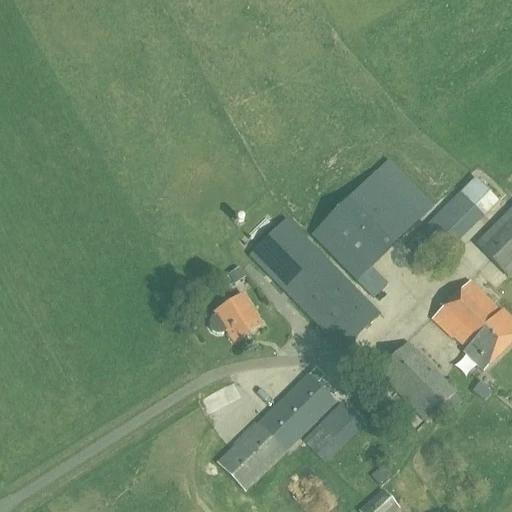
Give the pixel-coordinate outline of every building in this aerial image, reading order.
[(364,289),(377,276),(370,269),(434,207),(388,161),(310,237),(356,283),(357,282),(364,289)] [(429,271),(498,202),(474,179),(406,247),(429,271)] [(508,278),(511,273),(511,210),(476,246),(508,278)] [(339,350),(345,350),(380,314),(286,220),(248,258),(339,350)] [(238,270),(228,277),(235,287),(245,280),(238,270)] [(500,313),(470,283),(432,321),(451,339),(453,337),(466,350),(463,353),(482,373),(511,343),(511,321),(502,311),(500,313)] [(233,343),(260,326),(241,297),(214,315),(215,315),(211,319),(208,323),(208,328),(211,332),(216,335),(221,335),(226,333),(233,343)] [(450,415),(461,402),(454,395),(456,393),(408,344),(377,375),(425,425),(442,407),(450,415)] [(245,492),(335,403),(308,376),(217,464),(245,492)] [(483,403),(492,394),(480,383),(472,393),(483,403)] [(325,464),(363,427),(341,404),(302,442),(325,464)] [(378,486),(393,473),(385,464),(370,477),(378,486)] [(382,491),(358,511),(397,511),(399,511),(382,491)]
